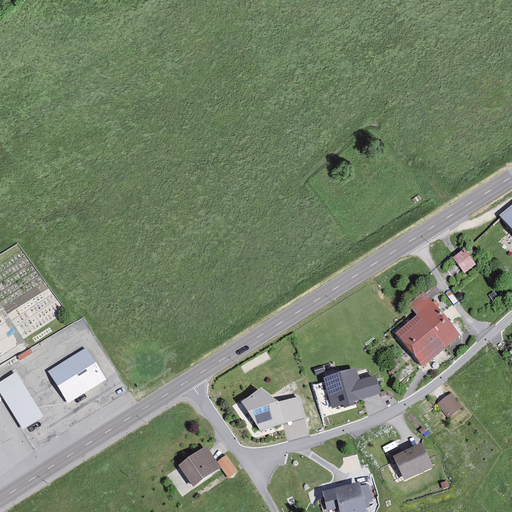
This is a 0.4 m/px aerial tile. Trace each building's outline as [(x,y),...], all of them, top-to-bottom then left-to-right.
[(511,234),(511,207),(499,217),(511,234)] [(450,261),(463,276),(475,267),(462,251),(450,261)] [(417,372),(461,336),(426,292),(407,307),(417,319),(390,340),(417,372)] [(64,407),(103,382),(83,351),(44,376),(64,407)] [(356,370),(323,379),(330,408),(381,395),(377,378),(360,382),(356,370)] [(16,372),(0,381),(0,393),(22,430),(44,417),(16,372)] [(261,389),(243,402),(261,431),(306,417),(299,398),(280,402),(261,389)] [(439,403),(449,417),(464,406),(453,392),(439,403)] [(422,446),(394,459),(403,480),(432,467),(422,446)] [(191,489),(217,471),(201,448),(175,466),(191,489)] [(227,482),(238,474),(226,457),(215,464),(227,482)] [(364,511),(358,486),(317,496),(322,511),(335,508),(336,511),(364,511)]
